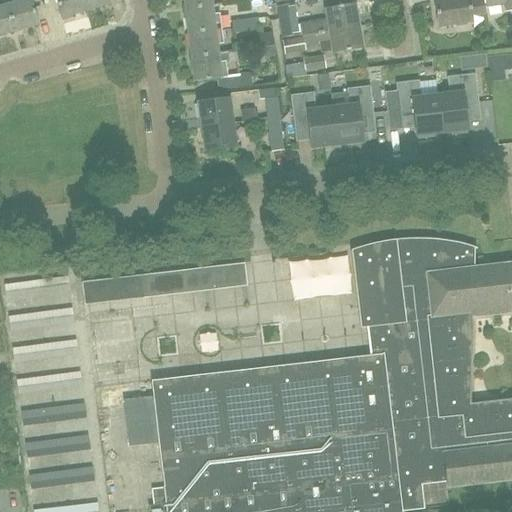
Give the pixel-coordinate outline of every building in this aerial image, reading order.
[(7,6),(14,31),(38,24),(31,0),(15,0),(16,3),(7,6)] [(86,11),(82,0),(55,0),(61,18),(86,11)] [(82,0),(86,11),(110,4),(109,0),(82,0)] [(184,0),(185,9),(212,6),(211,0),(184,0)] [(466,26),(466,23),(471,22),(470,16),(484,14),(482,0),(468,2),(468,0),(441,0),(434,1),(438,27),(455,25),(455,27),(466,26)] [(294,5),(277,8),(282,39),(299,36),(294,5)] [(301,26),(303,37),(358,28),(354,5),(325,10),(326,23),(317,25),(317,23),(301,26)] [(0,35),(14,31),(7,6),(0,7),(0,35)] [(212,6),(185,9),(188,34),(220,30),(219,16),(214,16),(212,6)] [(233,34),(259,31),(258,19),(231,22),(233,34)] [(305,48),(320,45),(322,53),(333,51),(333,55),(362,49),(358,28),(303,37),(303,39),(283,42),(285,55),(305,52),(305,48)] [(220,30),(188,34),(191,58),(218,55),(217,44),(222,43),(220,30)] [(194,83),(217,80),(222,80),(222,78),(226,78),(225,63),(219,63),(218,55),(191,58),(194,83)] [(306,72),(326,69),(323,56),(303,59),(306,72)] [(511,70),(495,71),(496,81),(511,80),(511,70)] [(238,75),(239,88),(251,87),(250,73),(238,75)] [(467,130),(464,105),(478,103),(475,74),(447,78),(449,96),(437,97),(441,133),(451,132),(451,136),(467,134),(466,130),(467,130)] [(437,97),(421,99),(419,81),(395,84),(399,113),(413,111),(416,136),(417,136),(417,140),(433,138),(432,134),(441,133),(437,97)] [(362,142),(359,117),(373,116),(370,87),(347,89),(349,107),(332,109),(336,145),(362,142)] [(277,98),(275,88),(258,91),(259,100),(264,100),(267,121),(280,120),(277,98)] [(332,109),(316,111),(314,93),(290,96),(294,125),(308,123),(310,148),(336,145),(332,109)] [(200,128),(233,123),(229,99),(197,103),(200,128)] [(280,120),(267,121),(271,154),(283,152),(280,120)] [(233,123),(200,128),(203,152),(236,147),(233,123)] [(511,262),(475,267),(473,249),(476,250),(476,249),(453,243),(429,240),(405,240),(381,243),(357,249),(370,356),(150,381),(163,489),(152,490),(154,505),(164,504),(165,511),(400,511),(401,511),(423,509),(420,484),(447,481),(448,487),(511,479),(511,262)] [(45,284),(6,283),(5,295),(45,295),(45,284)] [(132,301),(133,285),(89,283),(88,298),(132,301)] [(18,358),(81,356),(80,342),(17,345),(18,358)] [(32,385),(33,396),(54,395),(53,384),(83,383),(83,373),(21,376),(21,385),(32,385)] [(101,386),(102,407),(129,405),(128,384),(101,386)] [(25,409),(26,423),(89,419),(88,406),(25,409)] [(102,511),(101,503),(38,511),(102,511)]
